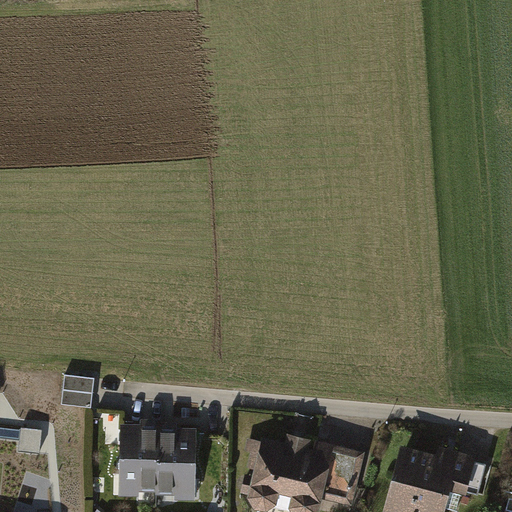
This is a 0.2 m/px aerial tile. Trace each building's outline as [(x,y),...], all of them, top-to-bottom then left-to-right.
[(63,389),(93,392),(95,377),(65,374),(63,389)] [(92,407),(93,392),(63,389),(62,404),(92,407)] [(158,490),(159,429),(145,429),(124,428),(123,459),(119,463),(119,468),(123,472),(122,486),(157,487),(157,490),(158,490)] [(160,429),(159,429),(158,490),(193,490),(193,476),(197,472),(197,467),(193,463),(194,432),(174,432),(160,432),(160,429)] [(323,478),(353,485),(361,454),(317,443),(315,453),(265,441),(264,443),(250,439),(248,449),(262,453),(252,496),(256,504),(266,506),(264,511),(314,511),(315,511),(323,478)] [(463,490),(478,494),(487,464),(459,457),(453,455),(451,464),(405,452),(398,476),(404,477),(402,485),(396,484),(388,511),(414,511),(415,511),(439,511),(441,506),(457,510),(462,490),(463,491),(463,490)]
